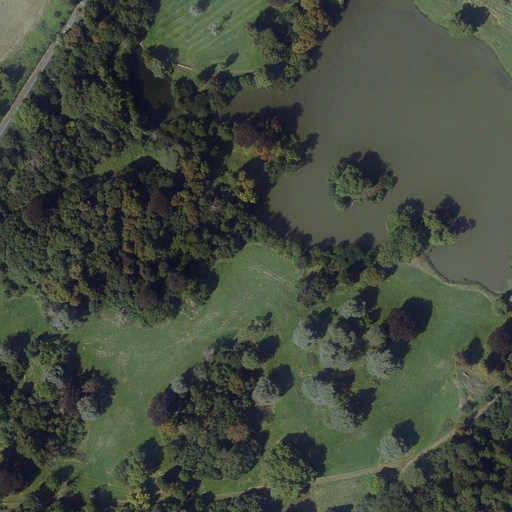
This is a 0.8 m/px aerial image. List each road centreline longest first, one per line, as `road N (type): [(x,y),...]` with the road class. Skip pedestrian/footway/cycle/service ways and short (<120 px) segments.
road 1 (track): [(0,506),(139,507),(406,464),(511,386)]
road 2 (track): [(0,227),(42,198),(151,169),(187,148),(203,88),(277,64),(318,26),(331,0)]
road 3 (track): [(180,502),(52,467),(0,437)]
road 4 (secondary): [(85,0),(0,135)]
